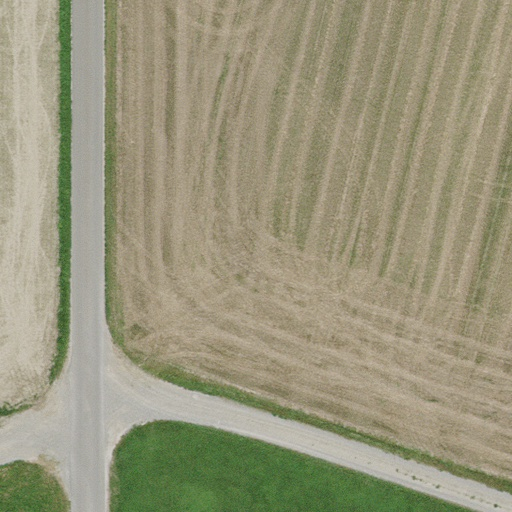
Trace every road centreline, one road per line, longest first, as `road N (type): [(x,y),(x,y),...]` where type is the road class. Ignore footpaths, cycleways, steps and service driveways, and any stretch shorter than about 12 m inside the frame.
road 1 (track): [(472,511),(99,385),(0,454)]
road 2 (unclassified): [(102,511),(97,0)]
